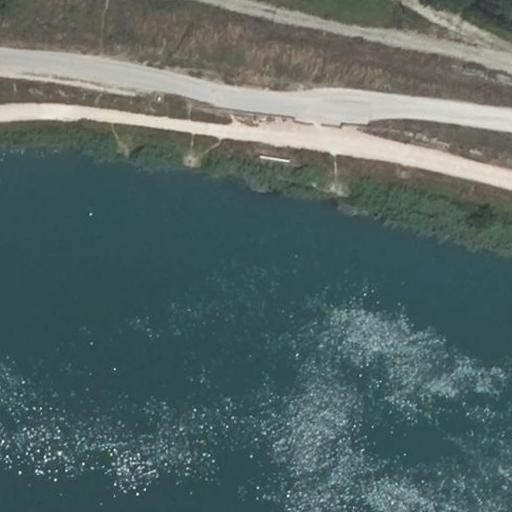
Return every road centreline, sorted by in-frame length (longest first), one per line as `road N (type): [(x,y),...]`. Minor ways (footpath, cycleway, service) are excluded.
road 1 (track): [(0,58),(324,104)]
road 2 (track): [(324,104),(511,124)]
